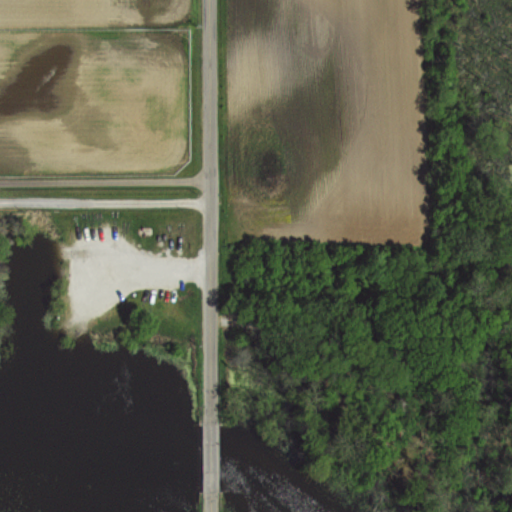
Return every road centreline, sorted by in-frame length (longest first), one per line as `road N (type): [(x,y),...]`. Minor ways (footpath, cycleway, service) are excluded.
road 1 (tertiary): [(212,372),(204,0)]
road 2 (tertiary): [(211,511),(212,372)]
